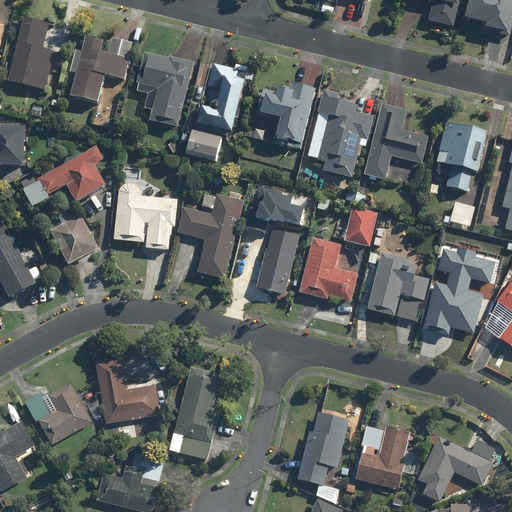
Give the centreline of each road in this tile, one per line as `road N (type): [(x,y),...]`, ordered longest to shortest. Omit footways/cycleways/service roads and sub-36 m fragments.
road 1 (residential): [(0,361),(66,322),(100,314),(146,314),(283,344)]
road 2 (residential): [(238,21),(511,89)]
road 3 (residential): [(283,344),(456,387),(511,416)]
road 4 (residential): [(283,344),(243,490),(227,511)]
